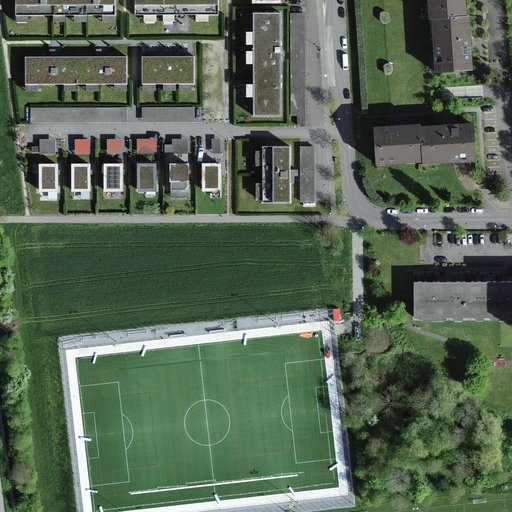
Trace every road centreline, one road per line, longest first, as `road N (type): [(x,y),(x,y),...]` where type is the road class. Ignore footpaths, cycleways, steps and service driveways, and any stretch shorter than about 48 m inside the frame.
road 1 (residential): [(511,216),(357,212),(349,196),(336,0)]
road 2 (track): [(357,212),(342,220),(0,220)]
